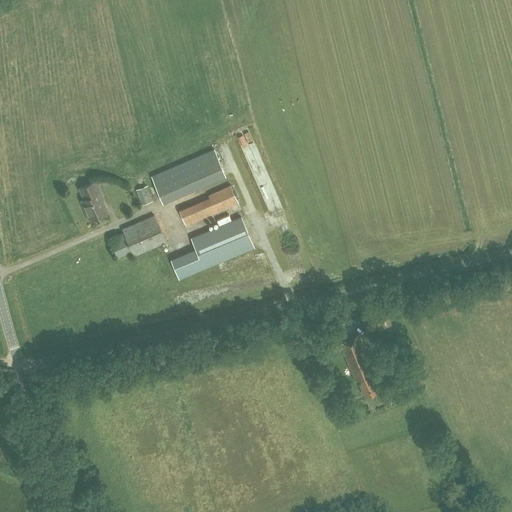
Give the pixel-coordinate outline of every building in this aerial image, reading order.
[(213,150),(152,176),(163,201),(164,203),(224,176),(213,150)] [(100,197),(93,182),(79,188),(84,199),(81,200),(89,220),(108,212),(101,196),(100,197)] [(186,225),(238,202),(230,184),(208,194),(209,196),(179,209),(186,225)] [(148,185),(134,190),(140,205),(153,201),(148,185)] [(166,241),(154,215),(122,229),(124,232),(110,238),(118,257),(132,251),(134,255),(166,241)] [(196,248),(171,259),(179,277),(204,267),(253,246),(241,217),(241,216),(191,237),(192,238),(196,248)] [(391,326),(386,308),(362,313),(367,332),(391,326)] [(364,395),(378,389),(371,373),(374,372),(358,334),(339,342),(335,331),(313,340),(320,357),(342,348),(355,380),(357,379),(364,395)] [(343,409),(355,405),(351,394),(339,398),(343,409)] [(437,428),(435,422),(428,424),(431,430),(437,428)]
